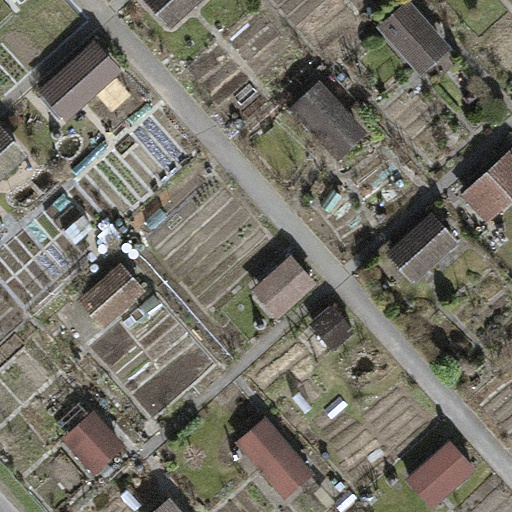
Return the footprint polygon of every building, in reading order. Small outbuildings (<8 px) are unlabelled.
[(203,0),(149,0),(173,27),(203,0)] [(408,0),(380,24),(421,73),(451,48),(411,0),(408,0)] [(124,71),(95,39),(39,89),(69,122),(124,71)] [(290,108),(340,161),(370,133),(320,80),(290,108)] [(0,182),(30,155),(0,122),(0,182)] [(511,198),(511,146),(462,191),(488,220),(511,198)] [(458,241),(430,211),(387,252),(415,281),(458,241)] [(252,288),(276,317),(317,283),(294,254),(252,288)] [(147,289),(122,261),(79,298),(104,326),(147,289)] [(66,438),(95,472),(126,447),(97,412),(66,438)] [(237,443),(285,500),(315,474),(267,418),(237,443)] [(476,468),(450,440),(407,479),(433,507),(476,468)] [(154,511),(185,511),(173,497),(154,511)]
